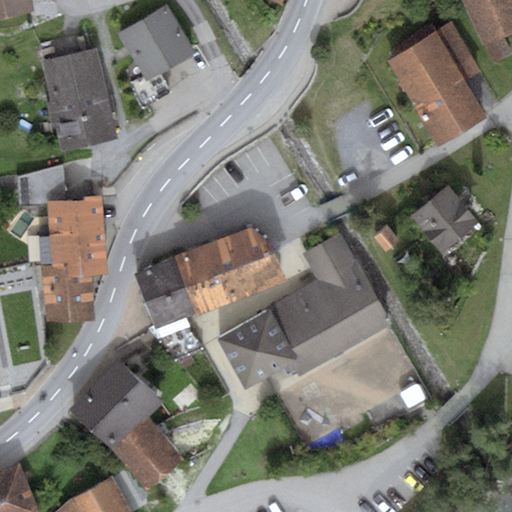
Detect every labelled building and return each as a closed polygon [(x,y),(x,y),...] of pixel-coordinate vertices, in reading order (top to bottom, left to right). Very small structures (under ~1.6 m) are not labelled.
[(30,0),(0,0),(0,16),(33,10),(30,0)] [(511,0),(463,0),(483,45),(486,45),(493,63),(511,55),(511,52),(505,36),(511,33),(511,0)] [(168,4),(117,33),(143,78),(130,85),(142,107),(172,90),(162,73),(196,54),(168,4)] [(452,23),(436,32),(466,81),(481,72),(452,23)] [(436,32),(391,59),(440,142),(486,115),(466,81),(436,32)] [(41,43),(44,60),(91,50),(87,33),(41,43)] [(116,137),(97,49),(91,50),(44,60),(42,61),(62,149),(116,137)] [(63,164),(15,177),(18,203),(49,202),(66,201),(63,164)] [(478,222),(448,185),(410,216),(440,252),(478,222)] [(49,202),(53,268),(88,267),(105,266),(100,199),(66,201),(49,202)] [(387,227),(375,237),(386,251),(398,241),(387,227)] [(249,228),(135,274),(157,327),(285,282),(270,244),(249,228)] [(354,257),(341,234),(305,254),(321,283),(222,338),(248,385),(283,366),(288,375),(296,370),(299,377),(394,324),(356,256),(354,257)] [(90,314),(88,267),(53,268),(44,269),(46,316),(90,314)] [(197,339),(170,349),(181,365),(206,352),(197,339)] [(162,402),(117,361),(72,409),(112,450),(147,416),(162,402)] [(147,416),(112,450),(147,490),(185,459),(147,416)] [(0,511),(40,511),(21,464),(0,472),(0,511)] [(138,488),(125,469),(76,494),(55,511),(132,511),(123,496),(138,488)]
